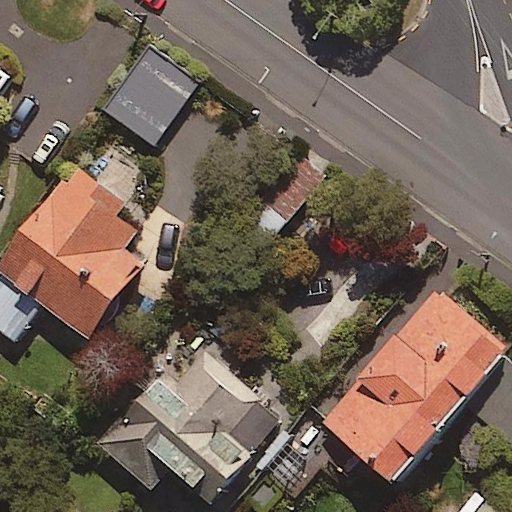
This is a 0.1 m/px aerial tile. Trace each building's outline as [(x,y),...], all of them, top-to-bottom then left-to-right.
[(201,82),(155,48),(109,110),(156,144),(201,82)] [(0,220),(21,191),(0,176),(0,125),(35,77),(0,52),(0,220)] [(152,213),(80,159),(0,264),(0,327),(1,327),(18,340),(47,301),(91,334),(148,258),(129,243),(152,213)] [(511,346),(439,286),(328,418),(400,480),(511,346)] [(288,414),(206,342),(177,375),(166,366),(101,441),(154,488),(177,462),(217,496),(288,414)] [(342,449),(316,422),(272,464),(298,491),(342,449)] [(503,511),(475,492),(460,511),(503,511)]
